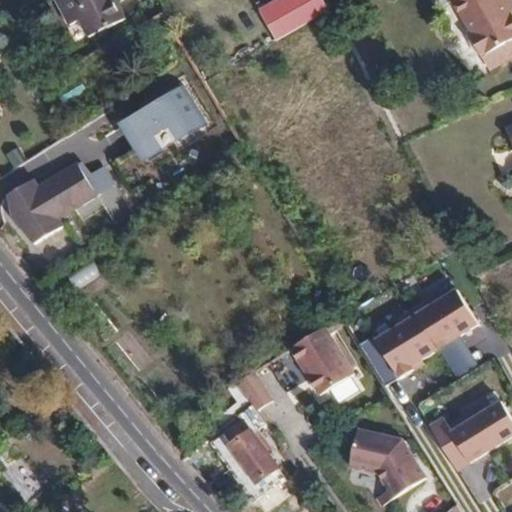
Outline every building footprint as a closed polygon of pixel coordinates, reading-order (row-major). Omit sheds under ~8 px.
[(126,18),(116,0),(56,0),(71,25),(80,19),(90,37),(126,18)] [(325,0),(285,0),(263,13),(279,40),(331,10),(325,0)] [(437,0),(467,68),(505,52),(482,0),(437,0)] [(511,76),(511,69),(505,52),(467,68),(477,91),(511,76)] [(186,87),(127,125),(141,148),(156,138),(173,128),(183,143),(211,126),(186,87)] [(511,122),(492,130),(511,175),(511,122)] [(163,149),(156,138),(141,148),(148,159),(163,149)] [(37,183),(13,198),(23,215),(15,220),(37,247),(66,230),(61,222),(100,198),(80,166),(42,191),(37,183)] [(79,288),(101,274),(94,264),(72,278),(79,288)] [(412,364),(479,322),(459,289),(440,300),(433,297),(397,319),(396,327),(378,339),(401,377),(415,368),(412,364)] [(325,327),(290,349),(319,394),(354,372),(325,327)] [(463,341),(442,354),(459,379),(479,366),(463,341)] [(259,372),(241,384),(258,412),(277,401),(259,372)] [(444,416),(431,425),(458,469),(511,434),(511,416),(502,400),(453,430),(444,416)] [(268,427),(250,403),(237,415),(243,425),(214,446),(255,505),(287,483),(255,437),(268,427)] [(360,429),(352,466),(380,472),(395,496),(427,476),(417,461),(416,463),(411,456),(413,454),(403,438),(360,429)] [(383,504),(395,496),(390,488),(378,497),(383,504)]
